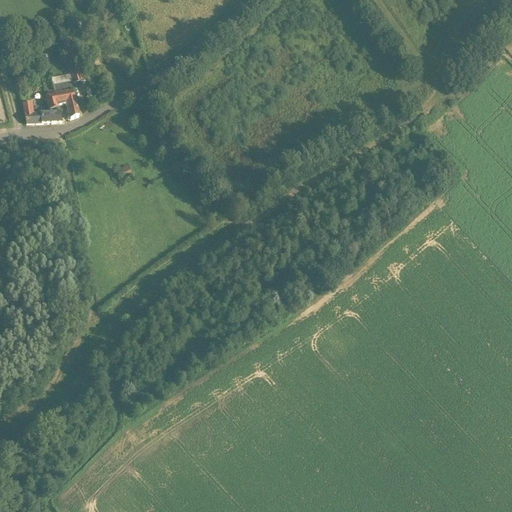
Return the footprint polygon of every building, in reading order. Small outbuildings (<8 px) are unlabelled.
[(61,18),(69,17),(67,9),(59,11),(61,18)] [(62,36),(72,34),(70,24),(60,26),(62,36)] [(71,84),(71,86),(82,83),(72,37),(58,40),(62,60),(65,59),(71,84)] [(16,57),(25,54),(24,48),(14,51),(16,57)] [(52,87),(55,96),(58,108),(66,106),(70,122),(79,119),(71,86),(71,84),(52,87)] [(58,108),(55,96),(46,98),(50,115),(32,116),(31,104),(23,106),(26,126),(41,126),(62,125),(58,108)] [(127,167),(116,172),(122,183),(132,177),(127,167)]
